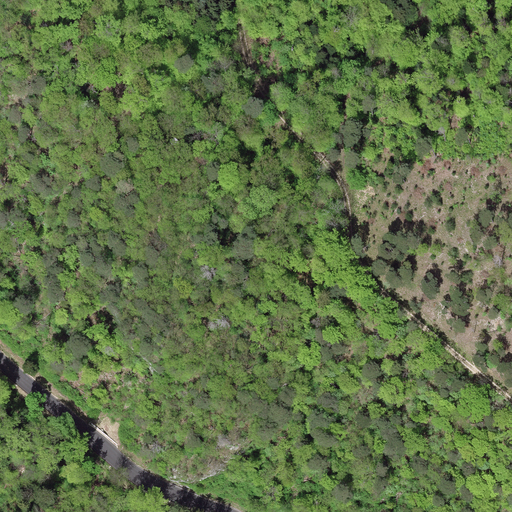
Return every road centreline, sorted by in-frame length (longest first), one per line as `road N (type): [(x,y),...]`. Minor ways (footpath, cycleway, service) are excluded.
road 1 (track): [(511,402),(369,277),(356,259),(345,192),(328,167)]
road 2 (tertiary): [(0,360),(141,479),(221,511)]
road 3 (track): [(328,167),(371,64),(444,0)]
road 4 (track): [(328,167),(258,86),(244,49),(240,0)]
road 5 (track): [(247,61),(193,34),(161,30),(134,50),(119,83)]
